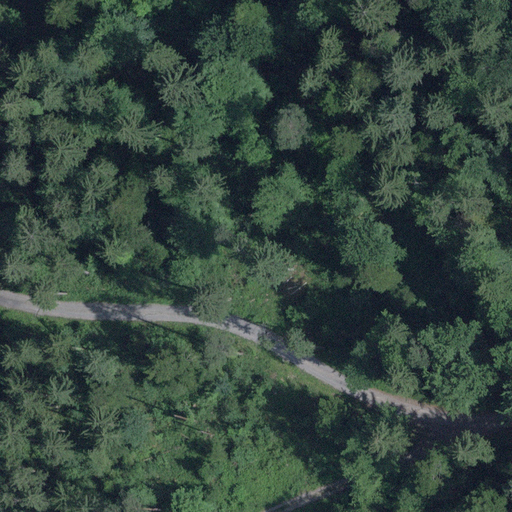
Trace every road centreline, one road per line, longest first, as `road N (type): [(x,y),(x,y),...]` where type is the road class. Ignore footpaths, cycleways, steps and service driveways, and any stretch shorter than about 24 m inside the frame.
road 1 (track): [(412,410),(245,330),(0,298)]
road 2 (track): [(412,410),(328,460),(266,511)]
